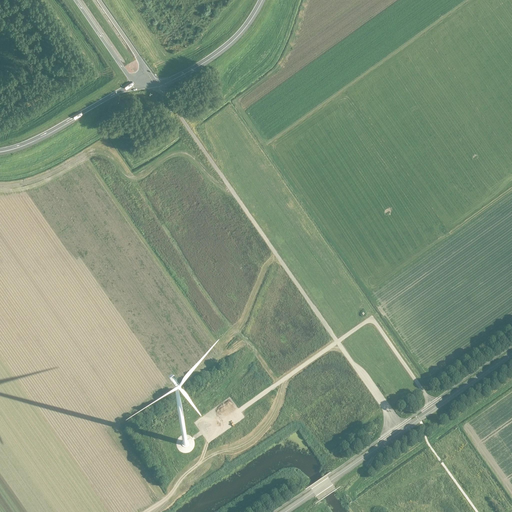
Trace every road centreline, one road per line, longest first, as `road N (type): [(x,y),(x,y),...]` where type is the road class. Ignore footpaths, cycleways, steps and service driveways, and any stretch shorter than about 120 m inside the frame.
road 1 (unclassified): [(284,511),(511,352)]
road 2 (motorway): [(0,151),(140,81)]
road 3 (motorway): [(140,81),(157,84),(200,64),(243,30),(261,0)]
